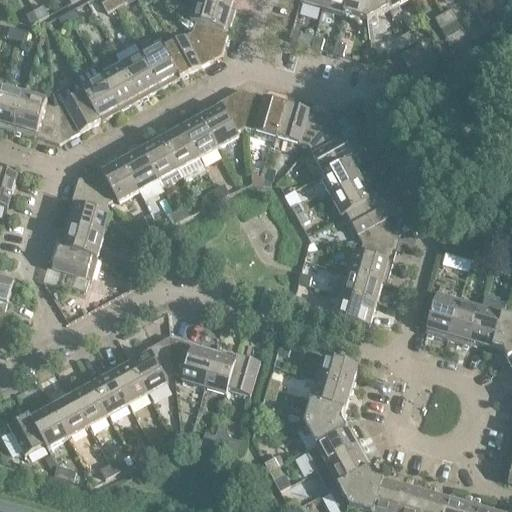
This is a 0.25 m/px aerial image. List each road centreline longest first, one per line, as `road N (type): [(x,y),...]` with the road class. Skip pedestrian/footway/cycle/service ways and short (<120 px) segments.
road 1 (residential): [(53,352),(167,300),(403,350),(434,245),(365,101),(248,72)]
road 2 (residential): [(53,352),(50,316),(29,271),(58,169)]
